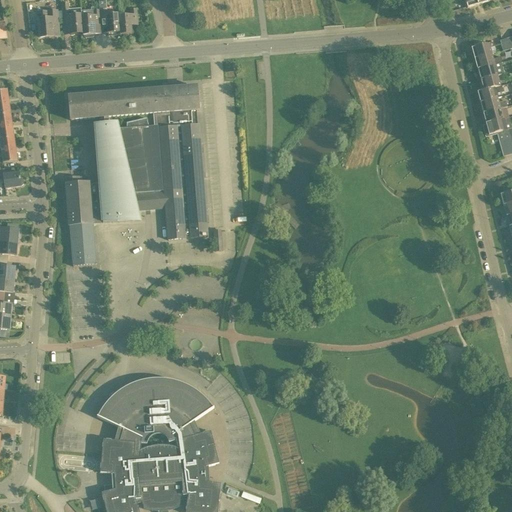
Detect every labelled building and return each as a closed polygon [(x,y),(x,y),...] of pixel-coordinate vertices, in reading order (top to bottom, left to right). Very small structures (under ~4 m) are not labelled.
[(119,17),(119,15),(106,15),(104,0),(97,0),(99,11),(100,27),(107,27),(107,35),(119,34),(119,17)] [(477,6),(474,0),(463,0),(466,9),(477,6)] [(81,18),(81,12),(81,9),(69,10),(68,4),(61,4),(62,11),(63,27),(69,27),(70,35),(82,34),(81,18)] [(119,34),(119,36),(132,36),(131,27),(138,26),(137,10),(130,11),(130,16),(119,17),(119,34)] [(94,28),(100,27),(99,11),(81,12),(81,18),(82,34),(82,37),(95,36),(94,28)] [(39,38),(51,37),(50,26),(55,25),(54,12),(37,14),(39,38)] [(502,51),(511,48),(511,37),(500,41),(502,51)] [(473,59),(491,54),(489,48),(494,47),(492,42),(470,48),(473,59)] [(511,57),(511,48),(502,51),(510,49),(511,57)] [(476,70),(501,63),(500,58),(492,60),(491,54),(473,59),(476,70)] [(497,75),(497,76),(504,74),(501,64),(502,63),(501,63),(476,70),(479,80),(497,75)] [(500,86),(497,76),(497,75),(479,80),(481,91),(500,86)] [(497,98),(497,99),(501,98),(500,93),(501,93),(502,93),(503,93),(504,92),(503,90),(502,89),(501,86),(500,86),(481,91),(476,93),(479,103),(497,98)] [(66,185),(65,186),(69,228),(70,228),(73,267),(96,266),(92,225),(99,224),(98,215),(102,215),(102,224),(132,222),(140,221),(138,211),(165,209),(167,236),(168,241),(186,240),(185,237),(189,237),(189,240),(193,240),(207,239),(199,126),(198,126),(197,112),(199,112),(197,88),(167,90),(68,98),(70,121),(152,115),(153,128),(148,129),(146,120),(126,124),(125,131),(118,131),(116,125),(94,126),(99,184),(89,185),(89,184),(78,185),(77,178),(66,180),(66,185)] [(498,103),(497,99),(497,98),(479,103),(481,114),(507,107),(505,101),(498,103)] [(0,116),(10,115),(8,103),(0,104),(0,116)] [(484,125),(508,118),(506,108),(507,108),(507,107),(481,114),(484,125)] [(0,128),(12,127),(10,115),(0,116),(0,128)] [(508,118),(484,125),(485,127),(483,128),(485,136),(496,133),(511,129),(508,118)] [(0,140),(13,139),(12,127),(0,128),(0,140)] [(504,142),(510,141),(507,130),(501,131),(504,142)] [(499,144),(504,142),(501,131),(496,133),(499,144)] [(0,142),(1,153),(15,151),(13,139),(0,140),(0,142)] [(15,151),(1,153),(3,165),(17,163),(15,151)] [(3,175),(3,171),(0,171),(0,180),(3,180),(5,190),(20,187),(22,187),(23,185),(23,179),(21,178),(19,178),(18,173),(3,175)] [(502,206),(511,203),(511,192),(499,196),(502,206)] [(505,217),(511,214),(511,203),(502,206),(505,217)] [(0,242),(17,245),(18,232),(19,225),(7,224),(7,231),(1,230),(0,236),(0,242)] [(222,252),(221,231),(213,231),(215,252),(215,258),(224,258),(224,252),(222,252)] [(16,257),(17,245),(0,242),(0,261),(7,262),(8,256),(16,257)] [(7,268),(7,262),(0,261),(0,280),(14,282),(15,269),(7,268)] [(13,294),(14,282),(0,280),(0,298),(5,299),(5,294),(13,294)] [(4,305),(5,299),(0,298),(0,317),(11,318),(12,306),(4,305)] [(0,331),(10,332),(11,318),(0,317),(0,331)] [(133,386),(125,390),(117,396),(110,403),(104,410),(99,418),(97,417),(96,418),(121,429),(117,442),(103,441),(100,474),(111,475),(112,491),(101,494),(106,511),(139,511),(137,504),(142,503),(144,508),(143,509),(153,511),(163,511),(173,510),(182,506),(181,505),(182,500),(187,500),(185,511),(218,511),(220,484),(210,483),(208,467),(219,464),(210,432),(197,435),(191,423),(213,408),(211,409),(204,402),(197,395),(189,390),(181,386),(171,383),(162,382),(152,382),(143,383),(133,386)] [(237,497),(240,489),(229,485),(227,493),(237,497)] [(260,504),(262,498),(244,492),(242,497),(260,504)] [(91,501),(92,510),(101,509),(100,499),(91,501)]
